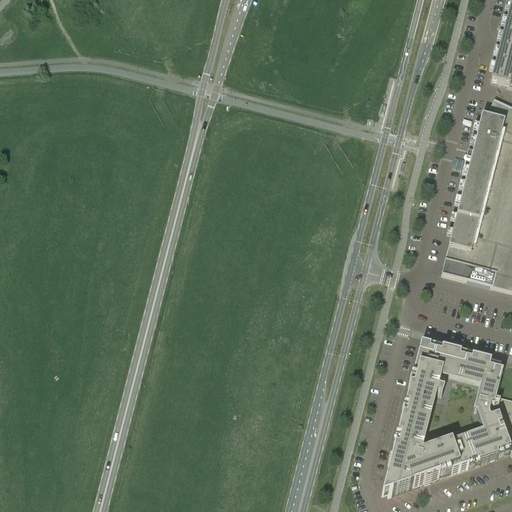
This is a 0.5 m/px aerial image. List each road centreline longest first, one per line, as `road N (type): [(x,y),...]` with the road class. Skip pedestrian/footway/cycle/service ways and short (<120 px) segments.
road 1 (primary): [(99,511),(198,130)]
road 2 (tertiary): [(364,272),(438,0)]
road 3 (tertiary): [(419,0),(351,269)]
road 4 (tertiary): [(351,269),(287,511)]
road 5 (tertiary): [(302,511),(364,272)]
road 6 (residential): [(373,511),(366,475),(407,314)]
road 7 (primary): [(198,130),(243,0)]
road 8 (primary): [(226,0),(198,130)]
